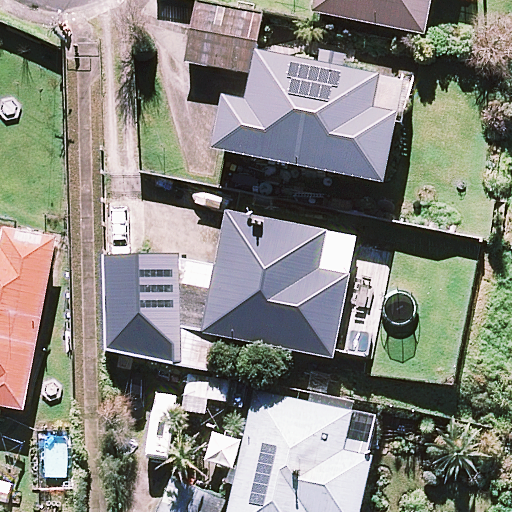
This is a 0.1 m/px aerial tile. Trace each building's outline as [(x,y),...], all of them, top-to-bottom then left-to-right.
[(320,0),(318,17),(428,36),(434,0),(320,0)] [(263,56),(270,19),(201,5),(189,64),(258,78),(253,107),(232,103),(222,155),(390,189),(411,86),(263,56)] [(359,239),(230,217),(219,278),(117,260),(101,352),(212,372),(217,339),(338,360),(359,239)] [(0,408),(29,414),(57,256),(0,245),(0,408)] [(236,382),(190,376),(187,405),(232,410),(236,382)] [(352,444),(358,415),(257,396),(234,511),(364,511),(376,448),(352,444)] [(205,511),(168,497),(161,511),(205,511)]
